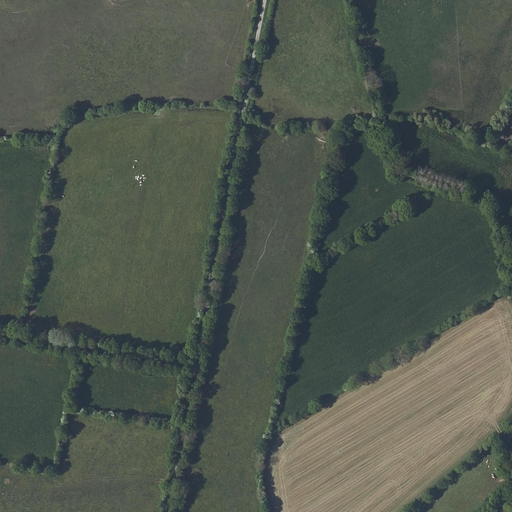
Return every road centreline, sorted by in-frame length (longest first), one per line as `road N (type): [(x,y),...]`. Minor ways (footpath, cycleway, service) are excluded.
road 1 (track): [(169,511),(265,0)]
road 2 (track): [(511,258),(496,202),(395,164),(348,0)]
road 3 (track): [(195,366),(0,334)]
